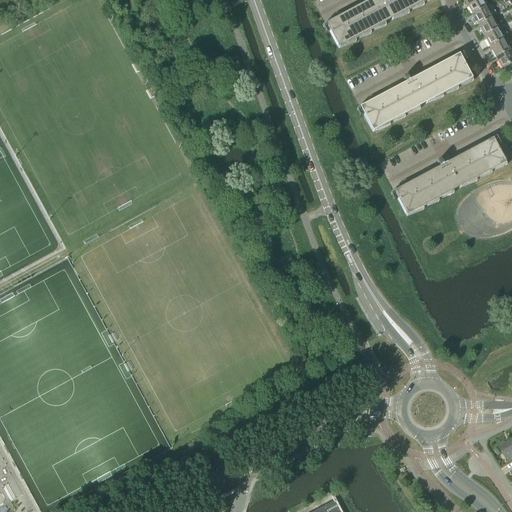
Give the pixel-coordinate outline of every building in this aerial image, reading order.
[(370,0),(325,24),(338,48),(427,0),(370,0)] [(469,0),(465,2),(472,14),(486,7),(485,6),(481,0),(469,0)] [(485,6),(486,7),(472,14),(478,25),(497,15),(491,3),(485,6)] [(483,36),(502,26),(497,15),(478,25),(483,36)] [(503,39),(508,36),(502,26),(483,36),(489,47),(503,39)] [(495,58),(509,50),(503,39),(489,47),(495,58)] [(501,68),(511,62),(511,55),(509,50),(495,58),(501,68)] [(359,108),(372,132),(471,79),(458,55),(359,108)] [(393,192),(406,216),(505,163),(492,139),(393,192)] [(511,439),(499,447),(507,459),(511,455),(511,439)] [(342,511),(334,497),(335,499),(311,511),(342,511)]
